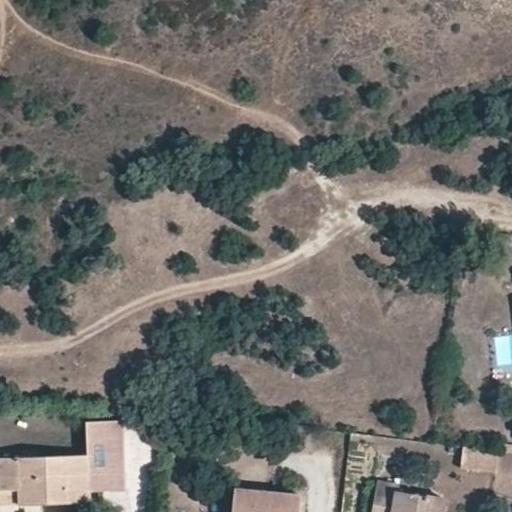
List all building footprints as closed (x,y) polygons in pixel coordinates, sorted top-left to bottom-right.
[(88,454),(0,456),(0,490),(18,489),(19,503),(92,501),(92,491),(125,490),(122,417),(86,418),(88,454)] [(478,468),(480,447),(457,444),(454,464),(478,468)] [(495,449),(480,447),(478,468),(492,470),(495,449)] [(445,511),(448,499),(396,490),(397,485),(378,483),(372,511),(445,511)] [(235,511),(302,511),(305,492),(238,486),(235,511)] [(18,489),(0,490),(0,503),(19,503),(18,489)]
